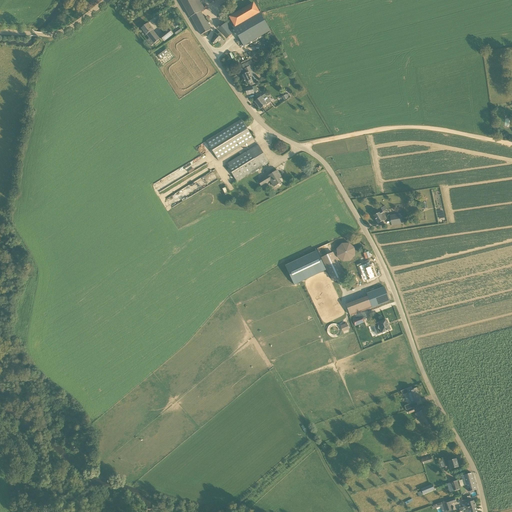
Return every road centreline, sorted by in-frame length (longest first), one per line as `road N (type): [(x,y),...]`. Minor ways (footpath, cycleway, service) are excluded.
road 1 (unclassified): [(484,511),(384,272),(336,179),(316,156),(253,115),(176,0)]
road 2 (track): [(304,148),(402,127),(510,143)]
road 3 (track): [(272,371),(356,511)]
